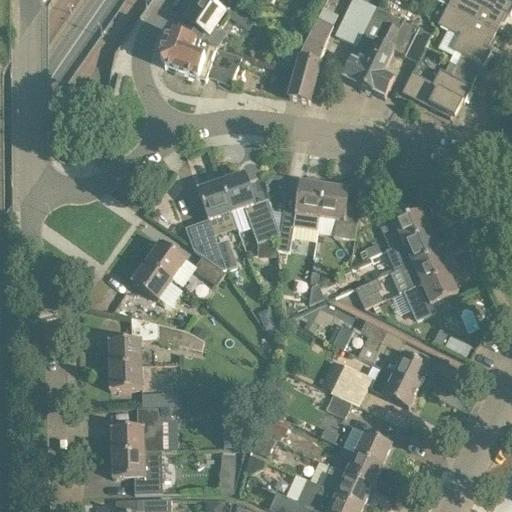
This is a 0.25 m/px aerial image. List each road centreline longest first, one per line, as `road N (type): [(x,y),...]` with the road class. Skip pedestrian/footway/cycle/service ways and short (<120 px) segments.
road 1 (residential): [(36,203),(56,511)]
road 2 (residential): [(462,149),(245,121),(171,136)]
road 3 (secondary): [(0,152),(104,0)]
road 4 (residential): [(30,179),(29,0)]
road 5 (residential): [(36,203),(104,182),(171,136)]
road 6 (residential): [(171,136),(139,66),(171,0)]
road 7 (residential): [(453,505),(511,384)]
